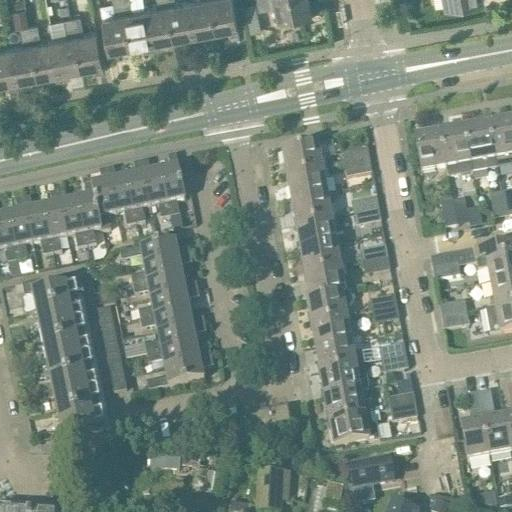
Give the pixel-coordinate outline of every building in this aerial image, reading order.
[(111,0),(114,15),(102,17),(110,58),(119,56),(117,48),(129,46),(120,0),(111,0)] [(129,0),(120,0),(129,46),(142,44),(143,52),(152,50),(145,9),(132,11),(129,0)] [(156,0),(157,7),(145,9),(152,50),(161,48),(160,41),(172,39),(164,0),(156,0)] [(173,0),(164,0),(172,39),(184,36),(185,43),(195,42),(187,1),(174,3),(173,0)] [(192,0),(187,1),(195,42),(204,40),(203,32),(215,30),(209,0),(192,0)] [(209,0),(215,30),(227,28),(229,35),(238,34),(231,0),(209,0)] [(308,0),(266,0),(257,2),(258,11),(275,7),(278,20),(318,11),(316,1),(309,3),(308,0)] [(23,2),(14,4),(16,13),(25,11),(23,2)] [(257,17),(254,2),(243,5),(246,19),(257,17)] [(16,13),(13,13),(16,28),(19,28),(28,26),(25,11),(16,13)] [(80,17),(71,19),(80,69),(92,67),(94,74),(104,72),(96,31),(83,34),(80,17)] [(65,37),(52,39),(60,80),(69,78),(68,71),(80,69),(71,19),(62,20),(65,37)] [(36,25),(28,26),(37,77),(49,74),(51,82),(60,80),(52,39),(40,42),(36,25)] [(22,45),(9,47),(17,88),(26,86),(25,79),(37,77),(28,26),(19,28),(22,45)] [(0,83),(6,82),(8,90),(17,88),(9,47),(0,49),(0,83)] [(511,121),(489,126),(497,170),(511,167),(511,121)] [(489,126),(465,131),(473,175),(497,170),(489,126)] [(465,131),(440,135),(447,171),(448,179),(473,175),(465,131)] [(447,171),(440,135),(415,140),(422,175),(447,171)] [(282,154),(287,178),(323,172),(318,147),(282,154)] [(367,152),(343,156),(345,168),(369,163),(367,152)] [(170,171),(160,173),(170,220),(180,218),(177,205),(185,203),(176,158),(167,160),(170,171)] [(369,163),(345,168),(347,180),(372,175),(369,163)] [(148,164),(141,165),(150,211),(158,209),(161,222),(170,220),(160,173),(151,175),(148,164)] [(136,178),(127,180),(136,227),(145,225),(143,212),(150,211),(141,165),(133,167),(136,178)] [(126,229),(136,227),(127,180),(116,182),(113,171),(107,172),(116,218),(124,216),(126,229)] [(102,185),(92,187),(101,233),(101,234),(111,232),(108,219),(116,218),(107,172),(99,174),(102,185)] [(291,203),(327,196),(323,172),(287,178),(291,203)] [(87,200),(77,202),(87,249),(96,247),(93,234),(101,233),(92,187),(85,188),(87,200)] [(511,192),(501,195),(506,220),(511,218),(511,192)] [(65,193),(58,194),(67,240),(75,238),(77,251),(87,249),(77,202),(67,204),(65,193)] [(53,207),(43,209),(52,256),(61,254),(59,241),(67,240),(58,194),(50,196),(53,207)] [(494,222),(506,220),(501,195),(490,197),(494,222)] [(291,203),(296,228),(332,221),(327,196),(291,203)] [(30,200),(23,201),(32,247),(40,245),(43,258),(52,256),(43,209),(33,212),(30,200)] [(352,205),(354,217),(379,212),(376,200),(352,205)] [(18,215),(8,217),(18,264),(27,262),(24,248),(32,247),(23,201),(16,203),(18,215)] [(453,204),(458,229),(469,227),(465,202),(453,204)] [(446,231),(458,229),(453,204),(441,206),(446,231)] [(379,212),(354,217),(356,229),(381,224),(379,212)] [(0,253),(6,253),(8,266),(18,264),(8,217),(0,218),(0,253)] [(296,228),(300,252),(336,245),(332,221),(296,228)] [(142,260),(144,268),(190,259),(189,252),(177,254),(175,243),(120,255),(122,265),(142,260)] [(488,272),(490,286),(511,281),(511,244),(472,252),(477,274),(488,272)] [(341,270),(336,245),(300,252),(304,276),(341,270)] [(386,250),(361,254),(363,266),(388,261),(386,250)] [(433,271),(457,267),(454,255),(431,260),(433,271)] [(145,276),(131,279),(133,289),(183,279),(180,269),(192,267),(190,259),(144,268),(145,276)] [(388,261),(363,266),(365,278),(390,273),(388,261)] [(18,264),(8,266),(11,280),(21,278),(18,264)] [(457,267),(433,271),(435,283),(460,279),(458,266),(457,267)] [(341,270),(304,276),(309,301),(345,295),(341,270)] [(74,283),(73,277),(16,289),(17,297),(24,296),(24,299),(32,297),(60,435),(86,430),(87,435),(105,432),(78,299),(84,298),(81,282),(74,283)] [(185,289),(183,279),(133,289),(135,298),(149,295),(151,303),(197,294),(196,287),(185,289)] [(511,281),(490,286),(495,311),(511,307),(511,281)] [(309,301),(307,301),(311,326),(348,319),(346,309),(351,308),(355,303),(353,293),(345,295),(309,301)] [(152,310),(138,313),(140,323),(190,313),(188,303),(199,301),(197,294),(151,303),(152,310)] [(395,299),(370,303),(372,315),(397,311),(395,299)] [(440,308),(442,321),(467,316),(465,304),(440,308)] [(511,307),(495,311),(486,312),(491,337),(500,335),(511,333),(511,307)] [(127,393),(110,310),(97,313),(114,395),(127,393)] [(397,311),(372,315),(374,327),(399,322),(397,311)] [(156,329),(158,337),(204,328),(203,320),(192,323),(190,313),(140,323),(142,332),(156,329)] [(469,328),(467,316),(442,321),(445,332),(469,328)] [(311,326),(316,350),(352,344),(361,342),(359,335),(358,332),(354,330),(350,331),(348,319),(311,326)] [(145,348),(147,357),(197,347),(195,337),(206,335),(204,328),(158,337),(159,345),(145,348)] [(354,356),(352,344),(316,350),(320,375),(364,367),(362,355),(354,356)] [(197,347),(147,357),(149,367),(163,364),(165,372),(212,362),(210,355),(199,357),(197,347)] [(404,348),(379,352),(381,364),(406,360),(404,348)] [(406,360),(381,364),(384,376),(408,371),(406,360)] [(167,381),(147,385),(149,394),(204,383),(202,372),(213,370),(212,362),(165,372),(167,381)] [(364,367),(320,375),(325,400),(361,393),(369,392),(364,367)] [(361,393),(325,400),(329,424),(370,416),(369,409),(365,406),(363,406),(361,393)] [(478,396),(490,460),(511,456),(504,420),(495,421),(490,394),(478,396)] [(469,464),(490,460),(478,396),(466,398),(471,426),(462,428),(469,464)] [(413,397),(389,401),(391,413),(415,409),(413,397)] [(415,409),(391,413),(393,424),(417,420),(415,409)] [(291,428),(287,410),(245,418),(249,436),(291,428)] [(370,416),(329,424),(334,450),(370,443),(370,445),(380,444),(377,429),(372,427),(370,416)] [(419,435),(418,425),(408,427),(409,437),(419,435)] [(116,454),(115,461),(115,464),(124,465),(125,455),(116,454)] [(180,456),(152,454),(151,470),(179,472),(180,456)] [(260,460),(242,458),(240,478),(258,480),(260,460)] [(389,460),(349,468),(354,492),(393,484),(389,460)] [(208,475),(205,496),(218,498),(221,477),(208,475)] [(261,476),(259,511),(280,511),(281,502),(282,477),(261,476)] [(509,499),(497,501),(499,511),(511,509),(510,501),(509,499)] [(436,502),(432,511),(446,511),(449,507),(436,502)]
